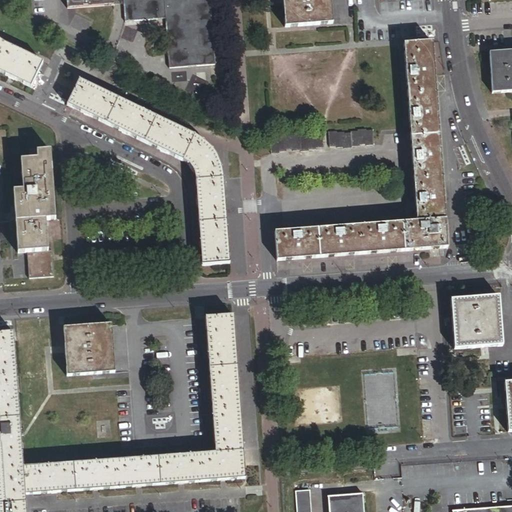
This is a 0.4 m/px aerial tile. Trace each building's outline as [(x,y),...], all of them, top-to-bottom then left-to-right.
[(66,0),(67,10),(114,6),(113,0),(125,0),(124,0),(126,23),(166,20),(170,69),(215,66),(210,3),(206,3),(205,0),(66,0)] [(331,25),(329,0),(283,0),(286,28),(331,25)] [(0,73),(31,89),(43,64),(5,46),(2,45),(0,43),(0,73)] [(447,250),(432,44),(404,46),(417,223),(275,234),(277,262),(447,250)] [(511,93),(511,52),(489,54),(492,95),(511,93)] [(196,138),(79,81),(66,107),(88,118),(180,161),(182,162),(185,164),(188,166),(190,168),(192,171),(194,174),(194,177),(195,188),(197,210),(199,234),(202,267),(230,264),(223,175),(222,171),(219,163),(214,154),(212,151),(209,148),(206,144),(199,140),(196,138)] [(367,146),(374,146),(373,131),(366,132),(366,130),(358,131),(358,132),(351,133),(351,134),(343,135),(343,133),(336,134),(336,133),(328,133),(329,148),(337,147),(337,149),(344,148),(344,149),(352,149),(352,148),(359,147),(359,146),(367,145),(367,146)] [(278,139),(270,140),(271,155),(279,154),(279,153),(286,152),(286,151),(293,151),(293,152),(301,151),(301,153),(308,152),(308,151),(315,150),(315,149),(323,149),(322,134),(314,134),(314,135),(307,136),(307,137),(300,138),(300,137),(292,137),(292,136),(285,137),(285,138),(277,138),(278,139)] [(55,221),(50,153),(37,154),(38,161),(21,162),(23,192),(15,193),(19,255),(27,254),(29,280),(53,278),(51,252),(48,252),(46,222),(55,221)] [(174,254),(86,261),(87,275),(175,269),(174,254)] [(501,346),(497,298),(452,301),(456,350),(501,346)] [(0,511),(26,511),(26,497),(245,481),(233,317),(205,319),(215,455),(24,469),(14,334),(0,335),(0,511)] [(79,317),(64,318),(65,325),(80,324),(79,317)] [(196,332),(196,323),(187,323),(188,333),(196,332)] [(114,374),(111,328),(65,331),(69,377),(114,374)] [(202,409),(193,409),(194,419),(203,419),(202,409)] [(313,511),(312,491),(297,492),(298,511),(313,511)] [(364,511),(364,495),(329,498),(330,511),(364,511)] [(209,501),(199,501),(200,510),(210,509),(209,501)]
